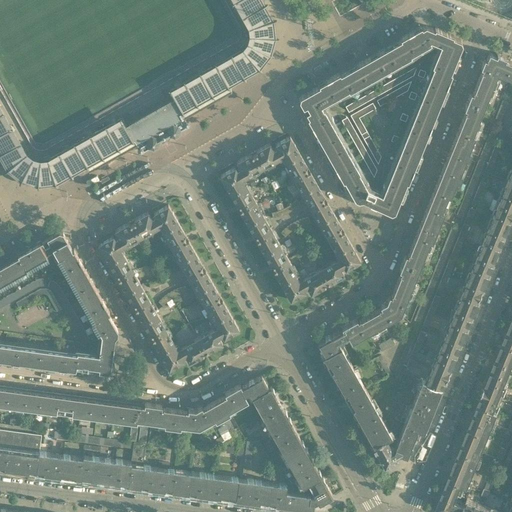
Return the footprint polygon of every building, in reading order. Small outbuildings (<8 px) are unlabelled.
[(262,0),(236,0),(250,24),(272,18),(272,17),(262,0)] [(249,40),(244,49),(258,66),(270,49),(275,32),(272,18),(250,24),(249,40)] [(450,72),(462,43),(460,39),(453,36),(453,35),(444,31),(434,27),(434,28),(425,25),(422,27),(421,25),(400,37),(400,39),(340,73),(339,72),(318,83),(319,85),(299,96),(299,99),(308,116),(307,117),(342,180),(344,180),(354,198),(358,200),(361,199),(391,212),(394,211),(406,181),(408,182),(452,72),(450,72)] [(243,50),(170,91),(175,99),(174,99),(174,100),(127,126),(126,126),(122,118),(47,161),(55,181),(56,181),(86,164),(88,167),(87,167),(88,169),(89,169),(136,143),(137,145),(137,147),(138,149),(140,150),(148,145),(153,147),(158,144),(159,140),(161,140),(161,141),(169,136),(169,134),(174,135),(178,132),(180,127),(188,123),(188,121),(187,119),(185,118),(184,116),(231,89),(230,87),(229,87),(228,84),(258,67),(258,66),(244,49),(243,50)] [(511,61),(510,61),(506,59),(507,57),(495,52),(494,54),(488,52),(487,56),(484,55),(478,70),(481,71),(477,80),(494,87),(497,79),(495,78),(497,73),(511,78),(511,61)] [(478,119),(489,93),(491,94),(494,87),(477,80),(473,89),(471,88),(463,109),(464,110),(465,111),(460,122),(477,129),(481,120),(478,119)] [(502,100),(494,121),(499,123),(508,102),(502,100)] [(23,152),(0,111),(0,156),(3,162),(7,168),(25,154),(23,152)] [(506,118),(498,136),(504,138),(511,120),(506,118)] [(477,129),(460,122),(448,152),(465,158),(468,159),(471,151),(468,150),(477,129)] [(489,133),(456,214),(462,216),(494,136),(489,133)] [(299,153),(289,135),(274,144),(276,147),(273,149),(277,156),(281,154),(284,161),(299,153)] [(240,167),(244,175),(245,176),(278,158),(277,156),(273,149),(269,142),(236,161),(240,167)] [(496,142),(487,165),(492,167),(501,144),(496,142)] [(459,173),(465,158),(448,152),(430,196),(447,203),(456,181),(459,182),(462,174),(459,173)] [(316,183),(299,153),(284,161),(301,191),(316,183)] [(25,154),(7,168),(23,178),(40,182),(55,181),(47,161),(39,162),(31,160),(25,154)] [(441,388),(495,253),(511,211),(511,165),(425,381),(441,388)] [(236,169),(235,166),(220,174),(230,193),(246,184),(245,183),(244,183),(241,177),(244,175),(240,167),(236,169)] [(486,190),(483,189),(486,183),(480,180),(473,199),(478,201),(481,194),(485,195),(486,190)] [(333,213),(316,183),(301,191),(318,221),(333,213)] [(262,213),(246,184),(230,193),(247,222),(262,213)] [(429,248),(442,217),(447,203),(430,196),(412,242),(429,248)] [(280,209),(277,210),(271,212),(272,218),(278,216),(281,215),(284,214),(285,213),(287,212),(288,212),(293,208),(296,206),(300,202),(296,198),(293,201),(289,204),(285,207),(283,208),(280,209)] [(168,204),(153,212),(155,216),(151,218),(155,225),(159,223),(162,229),(162,230),(162,231),(178,222),(168,204)] [(475,209),(470,207),(467,215),(472,217),(475,209)] [(147,211),(114,229),(118,236),(122,244),(123,245),(156,226),(155,225),(151,218),(147,211)] [(279,243),(263,215),(262,213),(247,222),(263,252),(279,243)] [(350,243),(333,213),(318,221),(335,251),(350,243)] [(285,227),(280,232),(285,236),(289,232),(291,230),(293,229),(296,227),(300,225),(302,224),(305,223),(309,222),(308,216),(304,217),(300,219),(297,220),(294,221),(289,224),(285,227)] [(195,252),(178,222),(162,231),(179,261),(195,252)] [(463,223),(451,253),(457,255),(469,225),(463,223)] [(452,225),(414,319),(420,321),(457,227),(452,225)] [(109,312),(103,300),(73,248),(72,249),(62,232),(58,231),(47,238),(53,249),(58,258),(59,257),(94,319),(93,320),(99,331),(101,334),(98,353),(76,350),(76,352),(77,352),(75,366),(107,371),(110,368),(114,337),(117,333),(117,329),(108,312),(109,312)] [(115,238),(113,235),(98,243),(108,261),(123,253),(119,246),(122,244),(118,236),(115,238)] [(26,267),(37,260),(47,255),(46,253),(53,249),(47,238),(39,242),(39,241),(17,253),(18,254),(0,264),(0,358),(75,368),(75,366),(77,352),(76,352),(0,341),(0,282),(27,268),(26,267)] [(406,250),(405,252),(397,273),(399,274),(395,283),(412,290),(415,282),(413,281),(423,256),(426,256),(429,248),(412,242),(408,251),(406,250)] [(279,243),(263,252),(280,282),(293,275),(295,274),(296,273),(279,243)] [(350,243),(335,251),(339,257),(336,259),(340,267),(343,265),(345,268),(360,260),(350,243)] [(195,252),(179,261),(196,290),(212,281),(195,252)] [(140,283),(123,253),(108,261),(125,291),(140,283)] [(449,258),(437,288),(442,290),(454,261),(449,258)] [(302,278),(307,286),(310,292),(344,274),(340,267),(336,259),(335,259),(302,278)] [(155,279),(149,281),(150,287),(158,284),(160,284),(162,283),(163,282),(170,278),(171,277),(172,276),(174,275),(177,271),(173,267),(170,270),(168,272),(166,274),(161,277),(159,278),(157,279),(155,279)] [(293,275),(280,282),(290,299),(305,291),(303,287),(307,286),(302,278),(299,280),(295,274),(293,275)] [(0,299),(0,306),(36,287),(38,286),(39,285),(41,285),(43,284),(43,278),(41,278),(39,278),(37,279),(34,280),(0,299)] [(89,338),(60,288),(58,285),(58,284),(56,282),(55,282),(53,280),(52,280),(50,279),(48,285),(49,286),(50,286),(51,287),(52,288),(53,288),(54,289),(54,290),(55,291),(56,292),(83,341),(84,341),(89,338)] [(229,311),(212,281),(196,290),(213,320),(214,320),(229,311)] [(140,283),(125,291),(142,321),(157,313),(140,283)] [(412,290),(395,283),(392,293),(390,293),(389,293),(387,299),(383,302),(378,305),(378,306),(378,308),(369,313),(378,329),(385,325),(384,323),(400,314),(407,296),(409,297),(412,290)] [(163,296),(158,301),(162,305),(165,302),(168,300),(172,297),(178,294),(183,292),(187,291),(186,286),(180,287),(176,289),(169,292),(168,293),(165,294),(163,296)] [(18,306),(41,293),(42,293),(43,293),(44,293),(45,293),(46,293),(47,294),(47,295),(48,295),(56,310),(60,308),(52,293),(51,292),(50,290),(49,290),(49,289),(47,288),(45,288),(44,288),(43,288),(41,288),(40,288),(39,289),(38,289),(16,302),(18,306)] [(434,294),(422,324),(428,326),(440,297),(434,294)] [(229,311),(214,320),(217,326),(214,328),(218,336),(221,334),(223,337),(238,328),(229,311)] [(174,342),(157,313),(142,321),(159,351),(174,342)] [(359,316),(355,318),(341,325),(347,335),(351,341),(370,331),(371,333),(378,329),(369,313),(360,318),(359,316)] [(495,409),(511,366),(511,318),(478,402),(495,409)] [(325,338),(317,342),(324,354),(322,355),(322,356),(341,346),(338,341),(347,335),(341,325),(339,327),(341,329),(329,335),(328,335),(325,337),(325,338)] [(180,346),(181,347),(185,354),(189,361),(222,342),(218,336),(214,328),(214,327),(180,346)] [(417,355),(424,337),(430,339),(431,335),(420,330),(411,353),(417,355)] [(378,345),(381,350),(394,343),(391,337),(378,345)] [(408,338),(394,373),(398,375),(412,339),(408,338)] [(174,342),(159,351),(169,368),(183,360),(182,356),(185,354),(181,347),(177,349),(174,342)] [(358,375),(341,346),(322,356),(323,357),(323,359),(324,361),(326,362),(326,363),(335,379),(336,379),(336,382),(337,384),(339,385),(339,386),(358,375)] [(391,373),(381,354),(377,356),(387,375),(391,373)] [(409,358),(407,362),(406,366),(411,368),(414,360),(409,358)] [(283,408),(274,392),(273,392),(274,390),(272,387),(270,387),(271,385),(269,385),(268,386),(261,374),(253,378),(252,378),(248,380),(248,381),(242,384),(241,382),(238,383),(244,394),(249,391),(268,425),(287,415),(286,414),(286,412),(285,410),(283,409),(283,408)] [(374,405),(358,375),(339,386),(340,386),(339,388),(341,391),(343,392),(343,393),(347,400),(352,408),(352,409),(353,409),(352,411),(354,414),(356,414),(355,415),(356,415),(374,405)] [(441,388),(425,381),(421,380),(404,423),(417,428),(423,431),(441,388)] [(247,399),(244,394),(238,383),(223,392),(223,393),(223,395),(205,405),(203,405),(202,404),(200,405),(209,421),(214,418),(216,420),(230,412),(229,410),(247,399)] [(141,404),(115,400),(0,384),(0,402),(136,421),(137,419),(158,422),(161,403),(142,401),(142,402),(141,404)] [(482,451),(498,411),(495,409),(478,402),(462,443),(482,451)] [(209,421),(200,405),(197,407),(192,408),(186,407),(186,408),(184,409),(164,406),(163,405),(163,404),(161,403),(158,422),(164,422),(163,425),(180,427),(180,425),(198,427),(209,421)] [(391,435),(374,405),(356,415),(356,416),(357,416),(356,418),(358,421),(360,421),(359,422),(360,422),(369,438),(369,439),(370,439),(369,441),(370,443),(372,444),(372,445),(373,445),(372,445),(373,446),(386,438),(391,435)] [(303,444),(303,442),(302,440),(300,439),(300,438),(291,422),(290,421),(290,419),(289,417),(287,416),(287,415),(268,425),(294,470),(312,460),(308,452),(308,451),(307,451),(307,449),(306,447),(304,446),(304,445),(304,444),(303,444)] [(417,428),(404,423),(395,446),(402,449),(400,453),(406,456),(417,428)] [(140,425),(138,440),(145,441),(147,426),(140,425)] [(140,486),(143,464),(144,459),(146,459),(147,451),(149,451),(151,442),(154,443),(156,434),(159,434),(159,428),(150,426),(148,442),(146,441),(145,442),(134,441),(133,448),(132,457),(131,457),(131,460),(128,482),(127,481),(127,484),(140,486)] [(39,450),(40,442),(41,434),(0,428),(0,466),(36,472),(39,450)] [(55,431),(54,437),(85,441),(86,435),(55,431)] [(88,435),(87,442),(100,443),(101,437),(88,435)] [(103,437),(102,444),(133,448),(134,441),(103,437)] [(393,450),(386,438),(373,446),(373,448),(374,450),(376,451),(376,452),(384,466),(397,458),(396,455),(399,453),(400,453),(402,449),(395,446),(393,450)] [(237,439),(235,461),(240,461),(241,455),(242,456),(244,440),(237,439)] [(246,440),(244,456),(251,457),(253,441),(246,440)] [(270,459),(259,440),(253,443),(264,462),(270,459)] [(263,444),(268,452),(274,449),(269,440),(263,444)] [(468,486),(480,455),(482,451),(462,443),(448,477),(465,485),(468,486)] [(501,447),(497,457),(502,459),(506,449),(501,447)] [(52,474),(55,453),(39,450),(36,472),(52,474)] [(66,476),(69,455),(55,453),(52,474),(66,476)] [(83,454),(83,456),(80,475),(96,477),(99,456),(83,454)] [(80,475),(83,456),(69,455),(66,476),(80,478),(80,475)] [(131,460),(115,458),(99,456),(96,477),(100,478),(100,479),(108,480),(108,479),(127,481),(128,482),(131,460)] [(317,468),(313,462),(312,460),(294,470),(302,485),(307,482),(320,474),(319,474),(320,472),(319,469),(316,469),(317,468)] [(174,469),(143,464),(140,486),(172,490),(174,469)] [(187,492),(190,471),(174,469),(172,490),(187,492)] [(267,502),(270,481),(190,471),(187,492),(267,502)] [(320,474),(307,482),(314,494),(310,493),(309,501),(313,502),(313,501),(317,499),(319,502),(332,495),(324,481),(323,481),(324,479),(322,476),(320,476),(320,474)] [(490,490),(495,476),(490,474),(484,488),(490,490)] [(465,485),(448,477),(442,494),(456,499),(459,491),(462,492),(465,485)] [(498,480),(493,491),(499,494),(503,483),(498,480)] [(286,483),(270,481),(267,502),(312,508),(313,502),(309,501),(310,493),(285,490),(286,483)] [(487,498),(490,490),(484,488),(481,496),(487,498)] [(461,511),(465,503),(456,499),(442,494),(436,507),(448,511),(461,511)] [(465,503),(461,511),(479,511),(483,504),(467,497),(465,503)]
